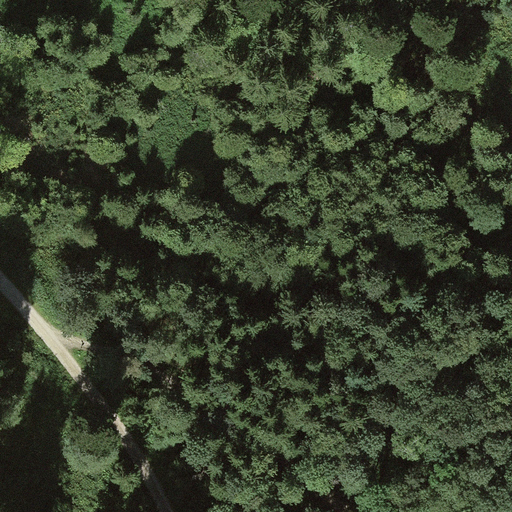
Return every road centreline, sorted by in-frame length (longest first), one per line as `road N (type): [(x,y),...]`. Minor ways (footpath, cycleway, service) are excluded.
road 1 (track): [(353,511),(225,416),(121,357),(40,327)]
road 2 (track): [(40,327),(139,460),(166,511)]
